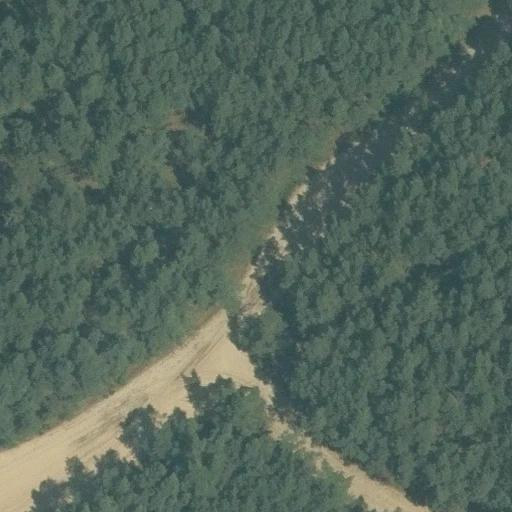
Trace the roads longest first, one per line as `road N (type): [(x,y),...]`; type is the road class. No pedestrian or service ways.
road 1 (track): [(0,510),(106,445),(226,342),(299,236),(362,163),(511,11)]
road 2 (track): [(226,342),(314,460),(395,511)]
